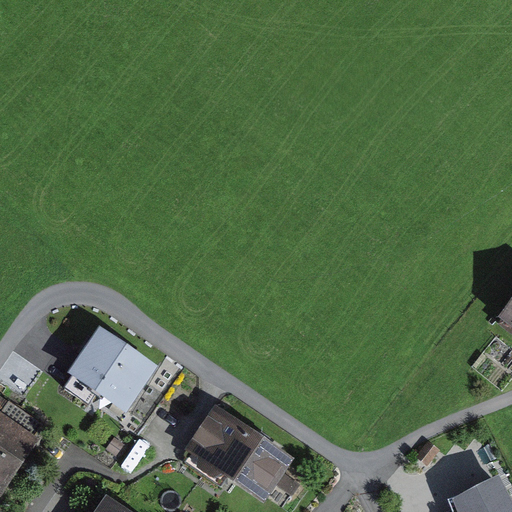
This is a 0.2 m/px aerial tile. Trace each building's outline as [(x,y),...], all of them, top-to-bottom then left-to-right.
[(511,307),(503,318),(511,324),(511,307)] [(159,366),(103,330),(72,377),(128,413),(159,366)] [(300,458),(219,407),(182,464),(218,486),(225,475),(271,504),(300,458)] [(40,437),(0,412),(0,493),(4,496),(40,437)] [(442,447),(430,439),(418,456),(430,465),(442,447)] [(511,511),(511,487),(506,476),(448,505),(451,511),(511,511)] [(125,511),(101,497),(90,511),(125,511)]
